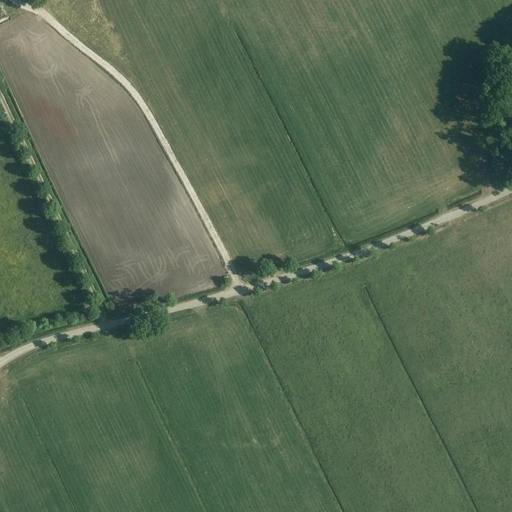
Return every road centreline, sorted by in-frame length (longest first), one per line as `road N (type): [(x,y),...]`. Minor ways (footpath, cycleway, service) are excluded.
road 1 (unclassified): [(0,363),(62,336),(363,250),(511,190)]
road 2 (track): [(237,290),(144,106),(46,15),(18,0)]
road 3 (track): [(105,325),(0,95)]
